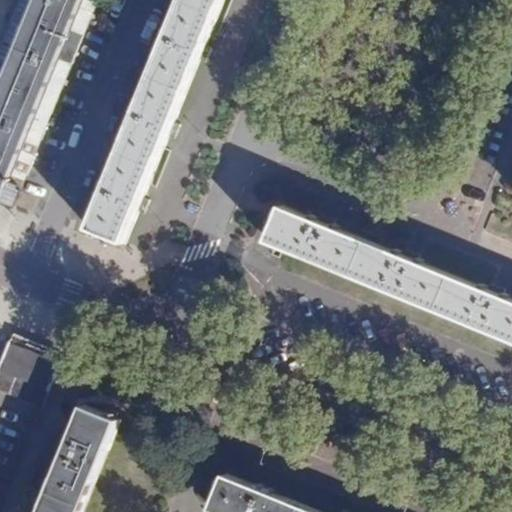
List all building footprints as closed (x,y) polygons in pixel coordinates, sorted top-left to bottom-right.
[(33,0),(0,82),(0,178),(8,182),(10,175),(25,181),(39,146),(26,141),(31,128),(44,133),(64,82),(51,76),(61,49),(75,55),(93,12),(80,6),(82,0),(33,0)] [(225,0),(184,0),(90,228),(125,243),(225,0)] [(511,298),(283,205),(270,239),(511,338),(511,298)] [(61,361),(14,341),(0,373),(0,399),(37,416),(61,361)] [(82,511),(120,419),(87,406),(43,511),(82,511)] [(319,511),(228,475),(214,509),(221,511),(319,511)]
